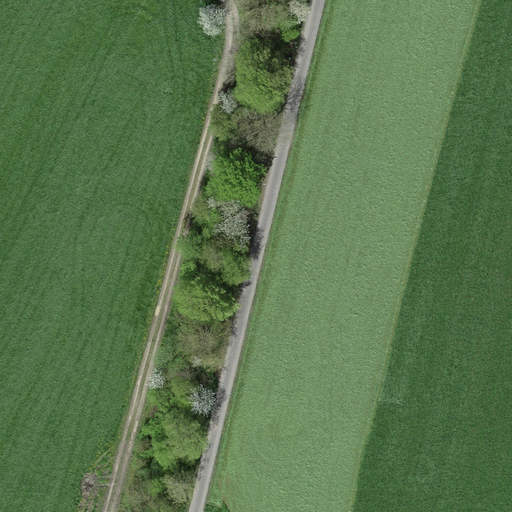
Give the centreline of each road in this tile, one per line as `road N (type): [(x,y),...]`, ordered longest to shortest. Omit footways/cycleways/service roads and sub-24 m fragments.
road 1 (track): [(224,0),(236,29),(110,511)]
road 2 (residential): [(317,0),(196,511)]
